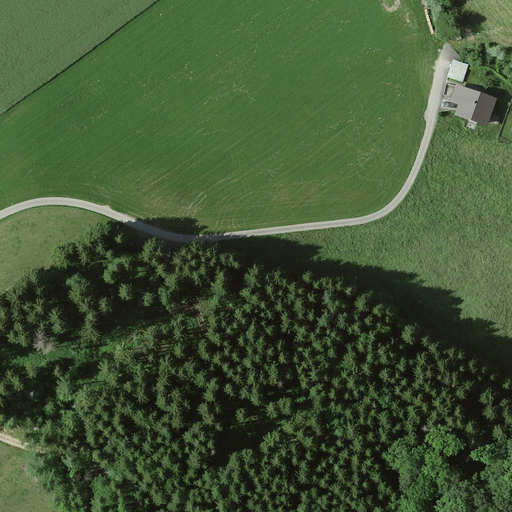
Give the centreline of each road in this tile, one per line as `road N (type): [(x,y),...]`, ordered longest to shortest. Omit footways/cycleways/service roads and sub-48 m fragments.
road 1 (track): [(511,45),(475,36),(447,50),(423,149),(384,215),(192,238),(147,233),(100,207),(52,200),(0,213)]
road 2 (track): [(0,436),(91,461),(174,511)]
